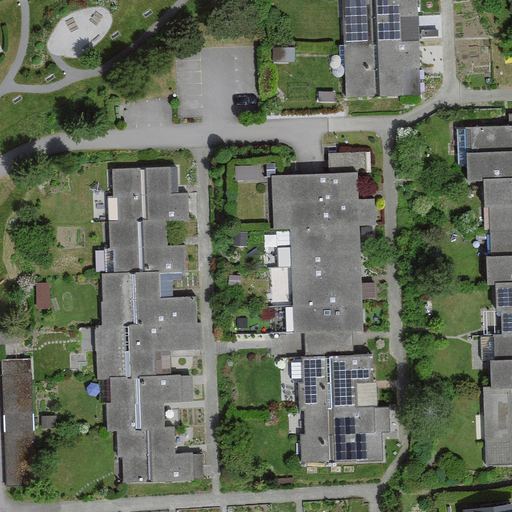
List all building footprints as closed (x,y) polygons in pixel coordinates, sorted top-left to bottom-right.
[(340,0),(343,101),(418,99),(415,0),(340,0)] [(509,129),(469,130),(469,156),(465,156),(466,186),(483,186),(483,212),(488,212),(489,259),(485,259),(486,288),(495,288),(496,314),(492,314),(493,362),(489,363),(489,390),(483,391),(485,468),(511,467),(511,117),(509,118),(509,129)] [(370,177),(369,155),(326,156),(327,177),(271,179),(272,232),(289,232),(292,336),(304,336),(305,359),(301,359),(301,384),(297,385),(298,414),(302,414),(303,437),(299,437),(300,465),(360,464),(359,435),(374,435),(373,408),(357,408),(356,384),(372,384),(371,356),(352,357),(352,334),(361,334),(358,228),(375,228),(374,204),(357,204),(356,177),(370,177)] [(176,171),(111,172),(112,201),(106,201),(107,255),(113,255),(113,276),(101,277),(102,306),(100,306),(100,330),(95,330),(96,385),(109,385),(110,407),(105,407),(106,435),(115,434),(115,461),(121,461),(121,485),(195,484),(195,456),(175,456),(174,431),(162,431),(162,406),(190,405),(189,378),(169,379),(169,351),(197,351),(196,301),(160,302),(159,275),(181,275),(180,250),(166,250),(165,224),(185,223),(185,196),(176,197),(176,171)] [(2,363),(3,491),(29,490),(28,362),(2,363)]
